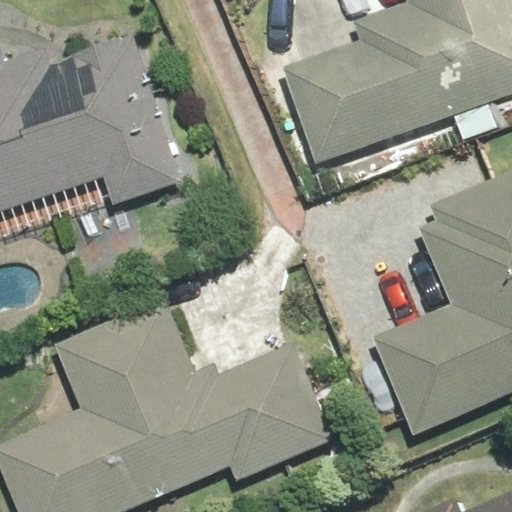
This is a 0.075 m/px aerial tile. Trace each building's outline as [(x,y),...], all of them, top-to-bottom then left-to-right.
[(371,31),(289,58),(320,152),(511,88),(511,0),(397,0),(364,11),(371,31)] [(0,216),(97,188),(104,212),(184,187),(138,34),(57,58),(54,46),(0,61),(0,216)] [(461,297),(382,332),(425,427),(511,388),(511,165),(437,199),(443,214),(427,221),(461,297)] [(87,404),(0,440),(0,443),(29,511),(112,511),(238,459),(244,472),(342,431),(301,336),(225,368),(220,358),(205,365),(173,289),(59,337),(87,404)] [(511,511),(511,486),(472,504),(466,492),(421,511),(511,511)]
